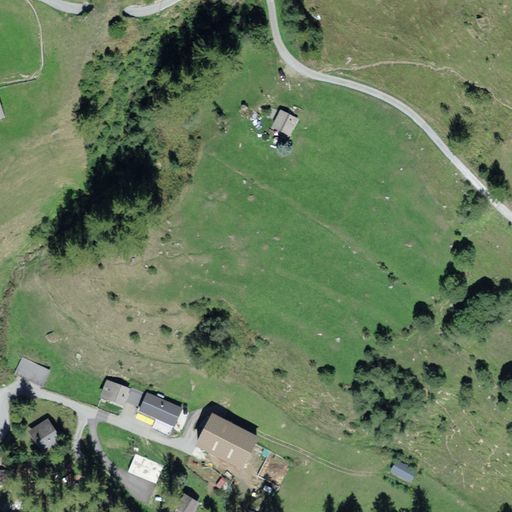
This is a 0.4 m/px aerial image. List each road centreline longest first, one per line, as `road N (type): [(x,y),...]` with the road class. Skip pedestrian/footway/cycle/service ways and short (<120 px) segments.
road 1 (track): [(306,70),(400,103),(511,214)]
road 2 (track): [(48,0),(124,12),(166,0)]
